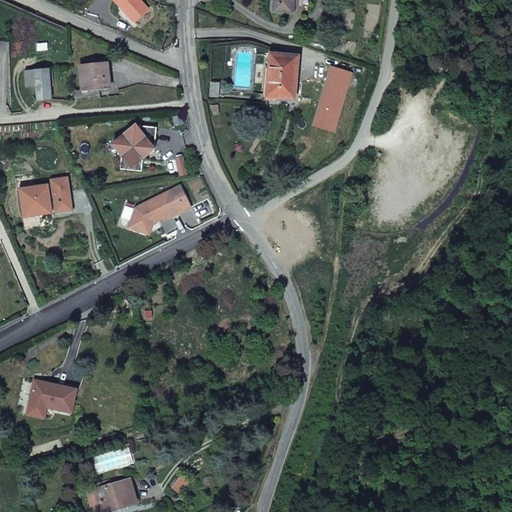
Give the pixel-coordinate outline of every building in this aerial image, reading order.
[(271,0),(270,12),(290,14),(291,0),(271,0)] [(300,55),(267,51),(263,98),(296,101),(300,55)] [(82,91),(99,89),(110,88),(107,65),(79,67),(82,91)] [(313,126),(333,132),(352,73),(331,67),(313,126)] [(37,101),(51,100),(48,70),(25,72),(26,88),(36,87),(37,101)] [(208,98),(216,98),(217,83),(209,83),(208,98)] [(73,92),(74,102),(100,99),(99,89),(82,91),(73,92)] [(155,150),(157,129),(135,126),(117,142),(126,153),(122,157),(121,167),(142,169),(143,159),(144,149),(155,150)] [(117,142),(112,146),(122,157),(126,153),(117,142)] [(144,149),(143,159),(155,150),(144,149)] [(73,210),(69,186),(68,178),(60,179),(61,187),(54,188),(53,184),(35,187),(36,190),(23,192),(25,205),(26,213),(39,212),(39,215),(52,213),(51,207),(56,207),(56,212),(73,210)] [(61,187),(60,179),(52,180),(53,184),(54,188),(61,187)] [(135,208),(129,227),(146,233),(149,225),(152,223),(167,216),(168,219),(192,207),(181,186),(135,208)] [(36,190),(35,187),(21,189),(23,206),(25,205),(23,192),(36,190)] [(26,213),(25,205),(23,206),(25,217),(39,215),(39,212),(26,213)] [(42,402),(41,406),(60,410),(66,387),(34,381),(30,399),(42,402)] [(130,445),(93,455),(99,474),(135,461),(130,445)] [(170,486),(171,487),(178,492),(187,480),(179,474),(170,486)] [(119,503),(120,507),(137,502),(130,480),(118,483),(116,479),(87,487),(94,510),(104,507),(104,508),(119,503)] [(105,511),(120,507),(119,503),(104,508),(105,511)]
